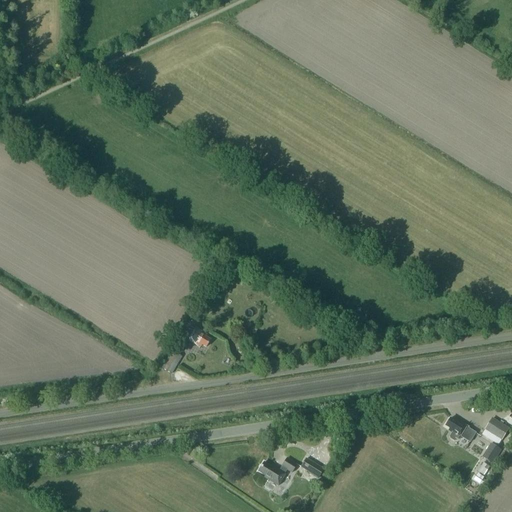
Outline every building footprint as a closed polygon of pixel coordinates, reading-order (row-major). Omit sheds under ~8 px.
[(196,308),(191,317),(196,320),(202,311),(197,308),(196,308)] [(201,347),(202,345),(206,348),(211,340),(206,338),(208,336),(196,329),(196,330),(190,327),(185,335),(186,336),(175,353),(179,355),(190,338),(189,340),(201,347)] [(175,353),(173,351),(162,368),(172,374),(182,357),(179,355),(175,353)] [(467,426),(455,419),(453,421),(450,419),(445,426),(450,429),(448,431),(452,433),(449,437),(450,439),(454,441),(456,441),(458,437),(459,438),(460,437),(469,443),(475,434),(466,428),(467,426)] [(501,442),(508,431),(491,420),(484,431),(501,442)] [(482,457),(492,464),(501,450),(490,443),(482,457)] [(258,472),(266,477),(265,478),(279,487),(286,474),(285,474),(287,470),(292,473),(297,465),(287,459),(282,467),(280,471),(272,466),(272,467),(264,463),(258,472)] [(318,479),(324,470),(307,459),(301,468),(318,479)]
